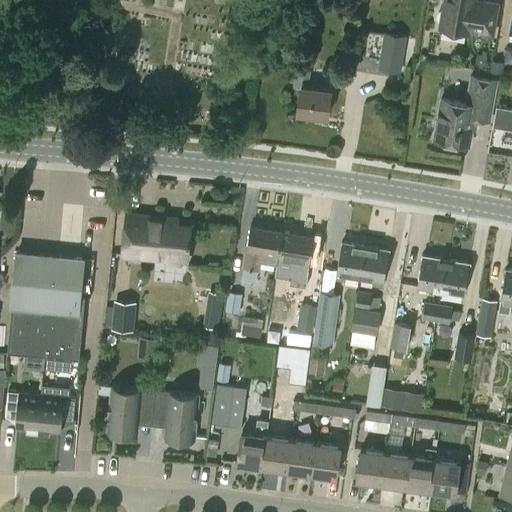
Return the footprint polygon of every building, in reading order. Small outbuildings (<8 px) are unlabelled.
[(436,13),(435,20),(440,27),(470,32),(470,31),(492,35),(498,4),(476,0),(444,0),(443,9),(436,13)] [(407,37),(384,33),(378,69),(401,73),(407,37)] [(311,69),(296,68),(293,88),(301,89),(298,113),(328,117),(332,90),(309,87),(311,69)] [(458,149),(463,144),(469,145),(474,118),(489,121),(496,81),(472,77),(466,103),(441,99),(434,139),(440,140),(444,147),(458,149)] [(511,109),(496,107),(493,127),(511,130),(511,109)] [(190,227),(162,224),(163,218),(127,214),(123,255),(187,261),(190,227)] [(242,279),(256,281),(259,262),(276,265),(282,231),(250,226),(242,279)] [(305,286),(308,273),(314,237),(282,231),(276,265),(294,268),(293,273),(291,284),(305,286)] [(365,246),(342,242),(336,273),(337,273),(336,280),(345,281),(346,275),(360,277),(365,246)] [(373,279),(372,286),(383,288),(383,281),(384,273),(389,250),(365,246),(360,277),(373,279)] [(82,328),(85,297),(80,297),(83,273),(84,258),(17,251),(7,353),(79,359),(82,328)] [(417,286),(441,291),(446,259),(422,255),(417,286)] [(469,263),(446,259),(441,291),(464,295),(468,273),(469,263)] [(511,302),(511,270),(505,269),(505,273),(500,301),(498,311),(510,312),(511,302)] [(358,290),(352,331),(375,335),(380,311),(378,311),(380,298),(372,296),(372,292),(358,290)] [(339,294),(319,291),(313,342),(332,344),(339,294)] [(239,315),(242,294),(228,292),(226,313),(239,315)] [(496,301),(483,298),(476,334),(489,336),(496,301)] [(114,301),(112,328),(132,330),(135,303),(114,301)] [(422,319),(435,321),(438,303),(425,301),(422,319)] [(461,311),(452,310),(453,306),(438,303),(435,321),(450,324),(451,319),(459,321),(461,311)] [(202,323),(217,326),(221,310),(204,306),(202,323)] [(390,347),(408,349),(412,324),(394,321),(390,347)] [(458,332),(454,358),(473,361),(477,335),(458,332)] [(197,384),(212,385),(217,342),(196,340),(195,356),(199,356),(197,384)] [(310,347),(279,343),(277,364),(307,367),(310,347)] [(216,381),(228,383),(230,365),(219,363),(216,381)] [(365,401),(379,404),(383,375),(370,372),(365,401)] [(228,420),(240,422),(246,383),(234,381),(233,385),(228,420)] [(332,393),(342,394),(343,382),(333,381),(332,393)] [(228,420),(233,385),(217,383),(211,422),(227,425),(228,420)] [(62,392),(60,388),(57,386),(51,385),(47,387),(44,390),(44,394),(42,394),(38,431),(50,431),(60,431),(61,421),(73,422),(76,398),(61,396),(62,392)] [(139,417),(153,418),(155,390),(112,386),(107,431),(138,433),(139,417)] [(383,387),(381,406),(420,411),(423,393),(383,387)] [(155,390),(153,418),(166,419),(165,436),(195,439),(199,394),(155,390)] [(27,429),(38,431),(42,394),(8,391),(6,415),(18,416),(16,427),(27,428),(27,429)] [(272,397),(261,396),(260,405),(270,406),(272,397)] [(294,409),(318,413),(320,404),(296,400),(294,409)] [(356,409),(320,404),(318,413),(358,418),(359,413),(356,412),(356,409)] [(366,419),(389,423),(390,413),(367,410),(366,419)] [(390,413),(389,423),(414,426),(415,417),(390,413)] [(414,426),(439,430),(440,420),(415,417),(414,426)] [(238,462),(262,466),(266,435),(267,435),(269,420),(257,419),(255,433),(242,431),(238,462)] [(440,420),(439,430),(464,433),(466,424),(440,420)] [(262,466),(286,469),(290,438),(267,435),(266,435),(262,466)] [(286,469),(310,473),(315,441),(290,438),(286,469)] [(315,441),(310,473),(336,476),(340,445),(315,441)] [(361,448),(357,479),(380,482),(385,451),(361,448)] [(410,455),(406,486),(430,489),(435,458),(434,458),(435,450),(425,449),(424,457),(410,455)] [(385,451),(380,482),(406,486),(410,455),(385,451)] [(435,458),(430,489),(456,493),(460,462),(435,458)] [(511,497),(511,467),(507,466),(500,495),(511,497)]
